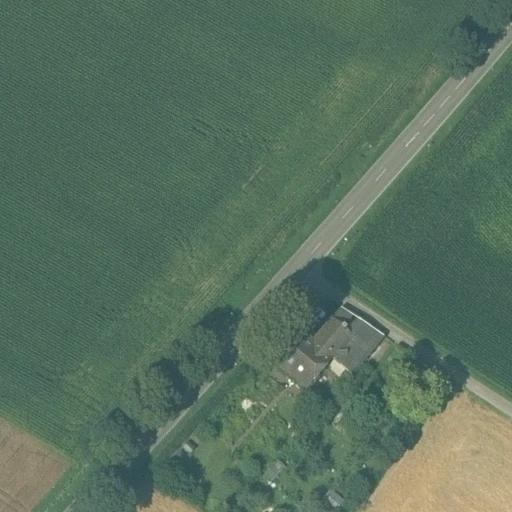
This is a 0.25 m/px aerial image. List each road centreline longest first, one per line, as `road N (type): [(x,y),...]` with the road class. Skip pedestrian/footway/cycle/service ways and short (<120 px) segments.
road 1 (secondary): [(83,511),(300,268)]
road 2 (secondary): [(300,268),(511,20)]
road 3 (residential): [(300,268),(511,409)]
